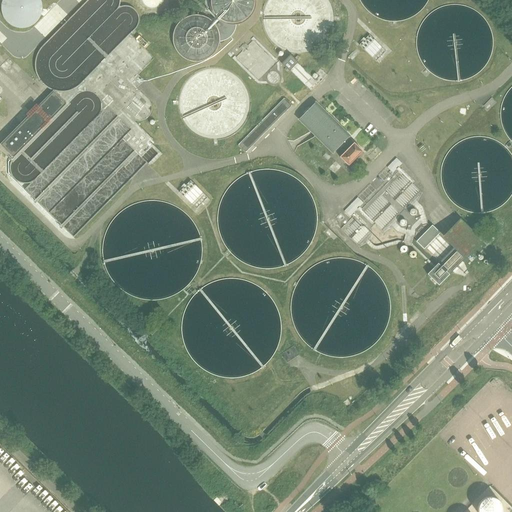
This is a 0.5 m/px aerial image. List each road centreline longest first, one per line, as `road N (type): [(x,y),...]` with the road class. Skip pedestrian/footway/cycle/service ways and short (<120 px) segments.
road 1 (residential): [(0,241),(236,474),(259,475),(309,433),(348,459)]
road 2 (primary): [(348,459),(488,319)]
road 3 (unknown): [(331,78),(400,142),(443,212)]
